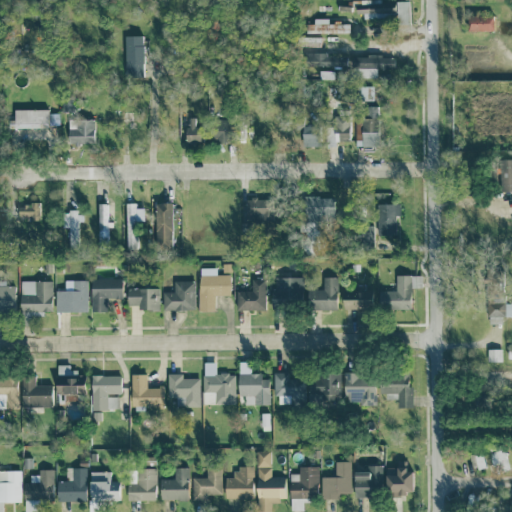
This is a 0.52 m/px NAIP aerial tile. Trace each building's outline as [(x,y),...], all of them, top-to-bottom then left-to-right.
[(362,17),(394,17),(394,1),(337,0),(337,10),(362,10),(362,17)] [(401,0),(395,0),(395,23),(408,23),(407,0),(401,0)] [(492,14),(468,15),(468,30),(492,29),(492,14)] [(348,32),(348,21),(327,21),(328,17),(312,17),(312,23),(305,23),(305,32),(348,32)] [(142,76),(141,34),(124,34),(125,76),(142,76)] [(305,52),(304,64),(331,64),(331,52),(305,52)] [(347,55),(347,68),(354,68),(354,76),(377,76),(377,72),(393,72),(393,55),(347,55)] [(318,78),(333,78),(333,70),(319,69),(318,78)] [(374,85),(358,85),(357,99),(374,100),(374,85)] [(378,105),(365,105),(365,117),(355,116),(354,144),(376,145),(378,105)] [(13,107),(12,118),(9,118),(9,126),(47,127),(47,108),(13,107)] [(334,139),(348,140),(349,115),(334,114),(334,139)] [(200,141),(200,126),(194,126),(194,117),(185,117),(186,141),(200,141)] [(228,141),(229,118),(211,117),(211,141),(228,141)] [(67,142),(92,143),(93,118),(67,118),(67,142)] [(334,126),(325,126),(325,145),(333,145),(334,126)] [(511,158),(499,158),(498,190),(511,190),(511,158)] [(333,196),(303,196),(302,225),(298,225),(298,254),(315,254),(315,216),(333,216),(333,196)] [(243,198),(244,223),(270,222),(269,197),(243,198)] [(155,247),(171,247),(170,201),(154,202),(155,247)] [(39,202),(17,203),(17,216),(29,215),(29,219),(39,219),(39,202)] [(107,202),(97,203),(98,242),(107,242),(107,224),(108,224),(107,202)] [(126,248),(139,247),(138,222),(144,222),(143,206),(135,206),(135,202),(125,202),(126,248)] [(399,203),(376,202),(376,234),(395,234),(395,214),(399,214),(399,203)] [(68,227),(68,244),(79,244),(78,210),(61,211),(61,227),(68,227)] [(197,310),(214,310),(214,294),(229,294),(229,274),(215,274),(215,267),(198,266),(197,310)] [(410,308),(410,274),(394,274),(394,290),(378,290),(378,308),(410,308)] [(301,276),(273,276),(273,302),(300,302),(301,276)] [(336,276),(322,276),(321,288),(306,288),(306,309),(336,309),(336,276)] [(90,311),(104,311),(105,296),(121,297),(121,277),(91,277),(90,311)] [(235,309),(265,308),(264,278),(250,278),(251,289),(235,290),(235,309)] [(0,311),(13,312),(14,285),(3,284),(3,280),(0,279),(0,311)] [(50,279),(19,280),(19,310),(51,309),(50,279)] [(86,279),(71,279),(72,289),(54,289),(55,311),(87,310),(86,279)] [(162,290),(162,309),(194,308),(193,279),(173,280),(173,290),(162,290)] [(158,308),(158,286),(126,287),(126,304),(136,304),(137,309),(158,308)] [(369,308),(369,290),(341,290),(341,307),(369,308)] [(511,302),(504,303),(503,290),(486,291),(487,323),(501,322),(501,316),(511,315),(511,302)] [(487,361),(501,361),(501,348),(487,348),(487,361)] [(250,372),(250,361),(238,361),(237,394),(244,394),(244,403),(268,403),(269,378),(260,378),(261,372),(250,372)] [(54,393),(63,393),(63,403),(75,403),(75,393),(83,393),(84,371),(68,371),(69,364),(55,363),(54,393)] [(339,370),(319,371),(319,376),(308,376),(309,399),(335,398),(335,392),(340,392),(339,370)] [(408,372),(378,371),(378,391),(397,392),(397,406),(411,407),(412,385),(408,385),(408,372)] [(199,377),(181,377),(181,373),(167,372),(167,396),(184,396),(184,405),(199,406),(199,377)] [(274,403),(302,402),(302,378),(287,378),(287,372),(274,372),(274,403)] [(375,404),(374,372),(343,373),(344,400),(358,400),(358,404),(375,404)] [(146,373),(130,373),(131,405),(163,404),(163,386),(146,386),(146,373)] [(235,403),(234,373),(202,373),(202,403),(235,403)] [(50,406),(50,383),(34,384),(34,374),(20,374),(21,406),(50,406)] [(116,393),(121,393),(120,374),(90,375),(91,409),(117,408),(116,393)] [(0,407),(16,408),(17,376),(0,375),(0,407)] [(508,467),(504,447),(489,450),(493,470),(508,467)] [(256,510),(270,510),(270,500),(285,499),(285,476),(270,476),(269,450),(255,450),(256,510)] [(485,466),(481,451),(468,454),(472,469),(485,466)] [(411,470),(405,470),(405,459),(396,460),(396,466),(384,467),(385,494),(412,493),(411,470)] [(320,476),(320,498),(339,497),(339,492),(350,492),(350,460),(334,461),(334,476),(320,476)] [(192,477),(192,496),(221,496),(221,464),(206,464),(207,476),(192,477)] [(381,464),(366,464),(367,470),(353,470),(353,496),(365,496),(365,492),(382,492),(381,464)] [(317,465),(298,466),(298,472),(289,472),(289,509),(302,509),(302,499),(317,499),(317,465)] [(85,500),(85,466),(65,467),(66,480),(56,480),(56,500),(85,500)] [(188,467),(174,466),(174,478),(160,478),(160,498),(188,498),(188,467)] [(224,498),(253,497),(252,466),(232,467),(233,476),(224,477),(224,498)] [(156,499),(155,467),(126,468),(127,499),(156,499)] [(53,468),(38,468),(38,473),(29,473),(29,481),(23,481),(23,510),(37,510),(38,500),(53,501),(53,468)] [(20,469),(0,469),(0,500),(21,500),(20,469)] [(110,480),(110,471),(89,470),(88,511),(94,511),(94,500),(119,500),(119,480),(110,480)]
